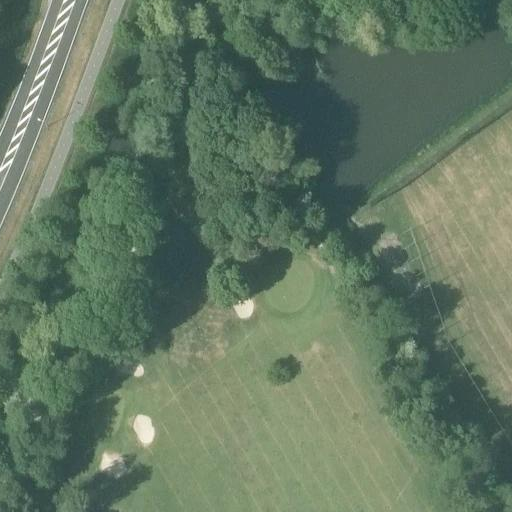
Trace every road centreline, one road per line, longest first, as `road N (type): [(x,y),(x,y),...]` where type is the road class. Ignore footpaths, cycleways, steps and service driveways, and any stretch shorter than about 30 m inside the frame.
road 1 (secondary): [(0,213),(85,0)]
road 2 (secondary): [(60,0),(0,148)]
